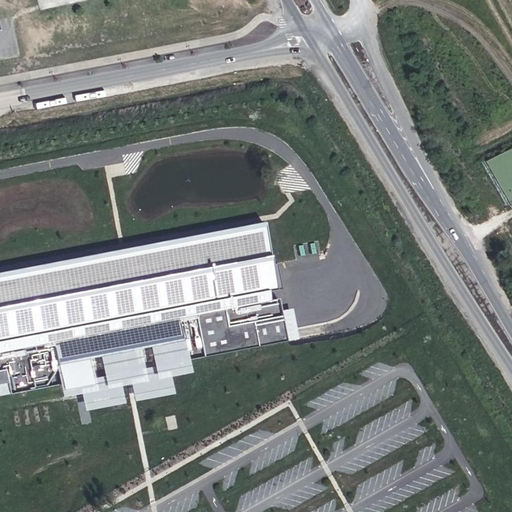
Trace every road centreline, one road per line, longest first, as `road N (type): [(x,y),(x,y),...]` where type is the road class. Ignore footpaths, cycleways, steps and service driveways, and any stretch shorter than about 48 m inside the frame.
road 1 (secondary): [(323,44),(511,349)]
road 2 (secondary): [(511,342),(338,40)]
road 3 (tertiary): [(0,95),(205,59)]
